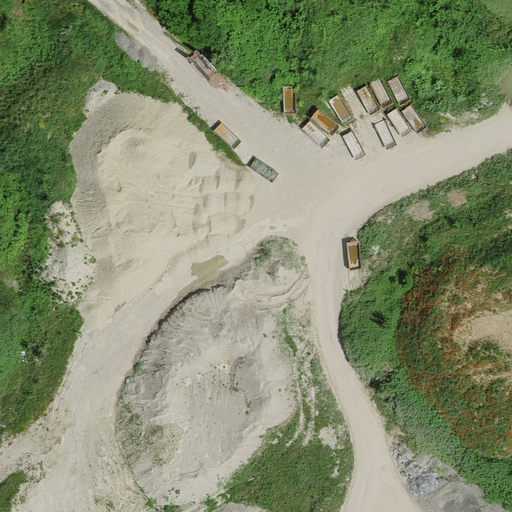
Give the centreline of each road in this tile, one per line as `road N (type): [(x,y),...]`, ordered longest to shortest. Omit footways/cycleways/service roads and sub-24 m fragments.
road 1 (track): [(120,0),(222,118),(324,203)]
road 2 (track): [(511,138),(464,164),(324,203)]
